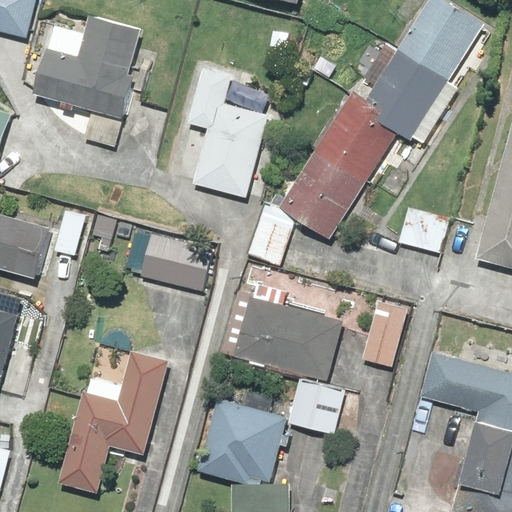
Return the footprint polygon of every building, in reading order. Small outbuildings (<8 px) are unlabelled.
[(0,0),(0,30),(33,40),(44,0),(0,0)] [(370,78),(381,84),(372,99),(358,91),(285,210),(339,242),(406,133),(429,147),(465,89),(457,84),(492,27),(447,0),(432,0),(398,56),(387,49),(370,78)] [(62,24),(41,91),(98,109),(89,140),(122,150),(144,77),(135,75),(148,34),(97,19),(92,34),(62,24)] [(236,77),(206,70),(194,122),(213,127),(199,186),(253,199),(272,118),(228,108),(236,77)] [(0,110),(0,162),(3,163),(17,116),(0,110)] [(511,136),(483,256),(511,262),(511,136)] [(10,198),(0,195),(0,269),(42,282),(56,232),(5,216),(10,198)] [(93,216),(71,210),(60,252),(82,259),(93,216)] [(454,219),(414,210),(406,245),(446,254),(454,219)] [(114,254),(121,222),(100,217),(96,237),(107,240),(105,252),(114,254)] [(219,251),(139,234),(131,273),(211,290),(219,251)] [(259,296),(241,292),(227,356),(335,380),(347,325),(285,311),(290,290),(262,284),(259,296)] [(0,309),(3,299),(0,297),(0,394),(6,396),(28,319),(0,310),(0,309)] [(413,310),(383,302),(368,360),(399,368),(413,310)] [(462,358),(438,351),(426,398),(483,414),(456,511),(511,511),(511,355),(466,343),(462,358)] [(151,456),(173,364),(137,356),(129,388),(91,379),(65,486),(107,496),(119,448),(151,456)] [(351,390),(305,380),(296,425),(341,435),(351,390)] [(291,415),(224,399),(207,471),(273,487),(291,415)] [(14,451),(0,448),(0,489),(6,490),(14,451)] [(293,511),(294,488),(240,487),(239,511),(293,511)]
